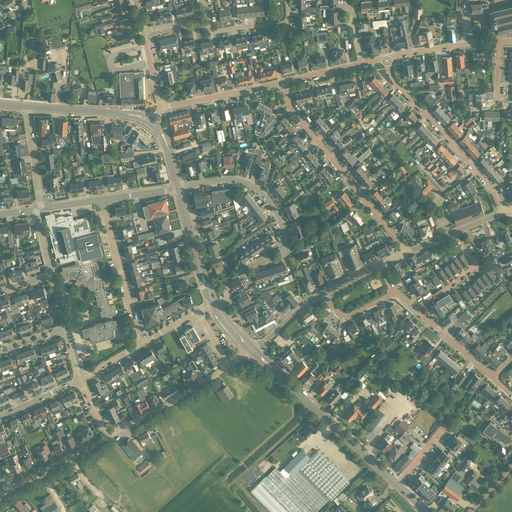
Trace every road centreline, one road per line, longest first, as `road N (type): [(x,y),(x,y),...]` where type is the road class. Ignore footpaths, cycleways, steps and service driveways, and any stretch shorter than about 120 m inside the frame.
road 1 (residential): [(406,252),(289,107),(282,82)]
road 2 (residential): [(503,213),(493,190),(393,84),(386,58)]
road 3 (secondary): [(396,484),(273,370)]
road 4 (residential): [(286,255),(278,216),(253,186),(223,179),(177,187)]
road 5 (residential): [(141,343),(101,200)]
road 6 (residential): [(106,437),(228,365)]
road 7 (residential): [(161,106),(282,82)]
